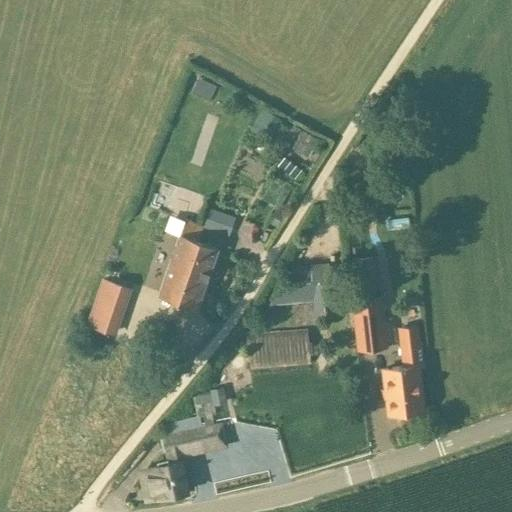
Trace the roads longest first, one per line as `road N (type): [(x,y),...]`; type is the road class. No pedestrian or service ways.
road 1 (track): [(435,0),(226,329),(81,511)]
road 2 (tertiary): [(511,419),(313,487),(199,511)]
